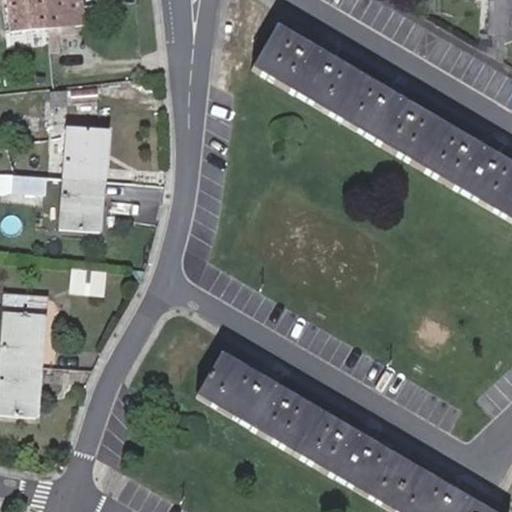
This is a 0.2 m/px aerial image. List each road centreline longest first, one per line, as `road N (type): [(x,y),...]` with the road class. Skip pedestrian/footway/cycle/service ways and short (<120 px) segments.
road 1 (residential): [(162,283),(483,466),(511,438)]
road 2 (residential): [(162,283),(189,188),(191,0)]
road 3 (residential): [(511,124),(299,0)]
road 4 (residential): [(71,493),(112,372),(162,283)]
